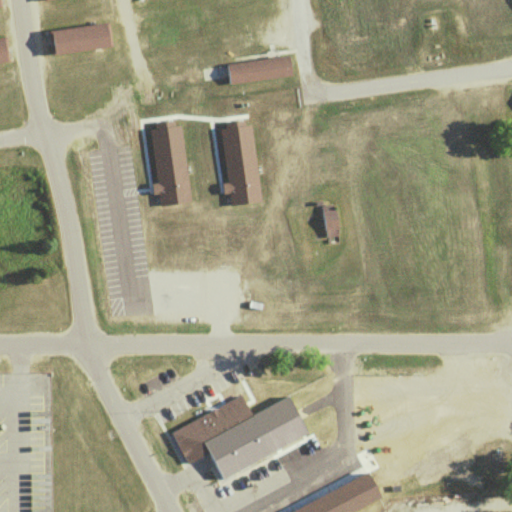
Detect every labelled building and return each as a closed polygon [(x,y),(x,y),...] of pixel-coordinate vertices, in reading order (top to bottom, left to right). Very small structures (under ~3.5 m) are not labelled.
[(49,31),(106,22),(110,46),(53,55),(49,31)] [(443,33),(499,25),(502,47),(446,54),(443,33)] [(0,38),(5,38),(8,63),(0,64),(0,38)] [(324,50),(409,39),(411,59),(326,70),(324,50)] [(229,66),(286,57),(290,77),(232,86),(229,66)] [(186,201),(177,124),(147,128),(153,182),(148,183),(150,194),(155,193),(156,204),(186,201)] [(214,136),(299,124),(302,144),(217,156),(214,136)] [(257,200),(248,124),(217,128),(224,182),(218,182),(219,194),(226,193),(227,204),(257,200)] [(167,434),(210,411),(221,431),(249,416),(272,459),(223,486),(207,457),(186,468),(167,434)]
